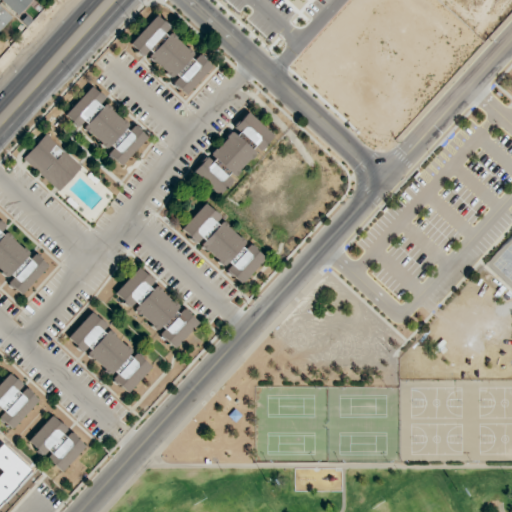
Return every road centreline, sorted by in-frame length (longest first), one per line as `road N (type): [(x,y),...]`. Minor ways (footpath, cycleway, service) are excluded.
road 1 (tertiary): [(382,180),(85,511)]
road 2 (residential): [(253,63),(21,341)]
road 3 (tertiary): [(184,0),(382,180)]
road 4 (residential): [(140,451),(0,320)]
road 5 (residential): [(511,39),(382,180)]
road 6 (secondary): [(0,125),(115,0)]
road 7 (residential): [(248,330),(125,224)]
road 8 (residential): [(95,258),(0,171)]
